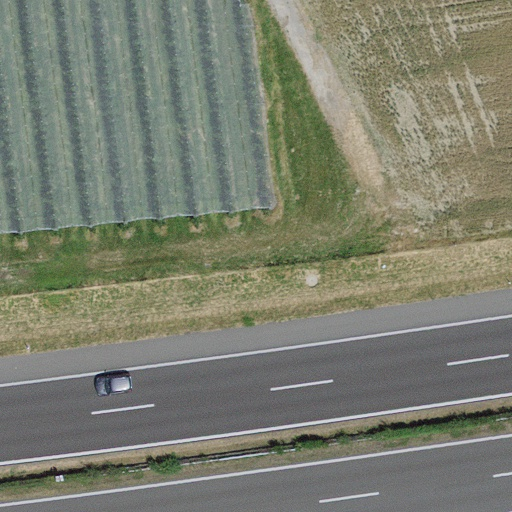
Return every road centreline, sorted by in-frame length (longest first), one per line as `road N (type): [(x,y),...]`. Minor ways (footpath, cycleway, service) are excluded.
road 1 (motorway): [(511,353),(0,424)]
road 2 (motorway): [(255,511),(511,475)]
